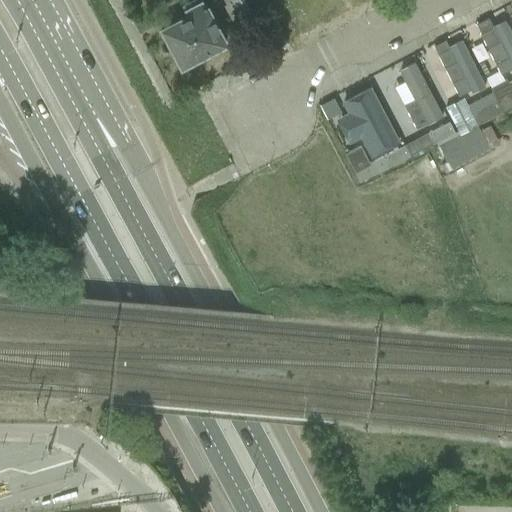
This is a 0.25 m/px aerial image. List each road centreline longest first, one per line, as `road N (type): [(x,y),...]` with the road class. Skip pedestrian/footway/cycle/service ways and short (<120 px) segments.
road 1 (tertiary): [(318,511),(109,112),(50,65)]
road 2 (primary): [(0,52),(249,511)]
road 3 (primary): [(291,511),(50,65)]
road 4 (tertiary): [(0,103),(219,511)]
road 5 (residential): [(237,168),(214,118),(441,0)]
